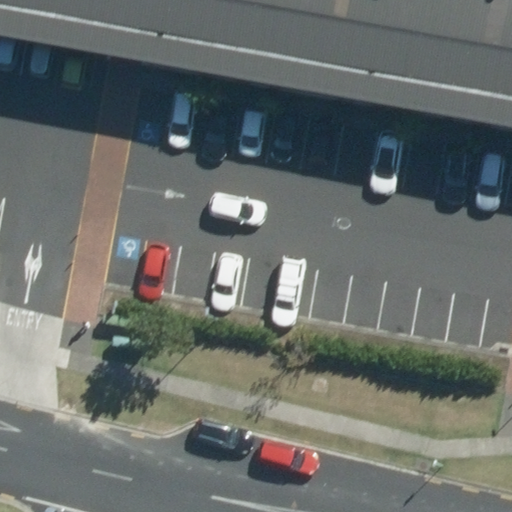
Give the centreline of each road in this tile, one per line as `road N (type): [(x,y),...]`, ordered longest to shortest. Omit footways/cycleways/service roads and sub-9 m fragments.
road 1 (residential): [(0,443),(256,496)]
road 2 (residential): [(256,496),(445,511)]
